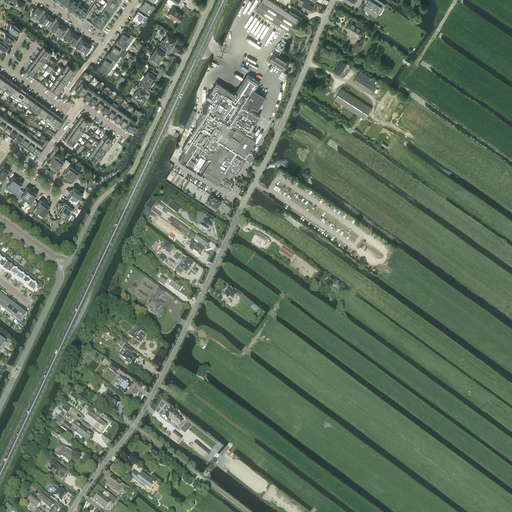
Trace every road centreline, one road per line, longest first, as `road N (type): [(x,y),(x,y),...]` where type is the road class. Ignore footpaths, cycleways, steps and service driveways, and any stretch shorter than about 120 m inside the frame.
road 1 (unclassified): [(69,511),(149,401),(333,0)]
road 2 (primary): [(0,474),(223,0)]
road 3 (unclassified): [(144,146),(212,0)]
